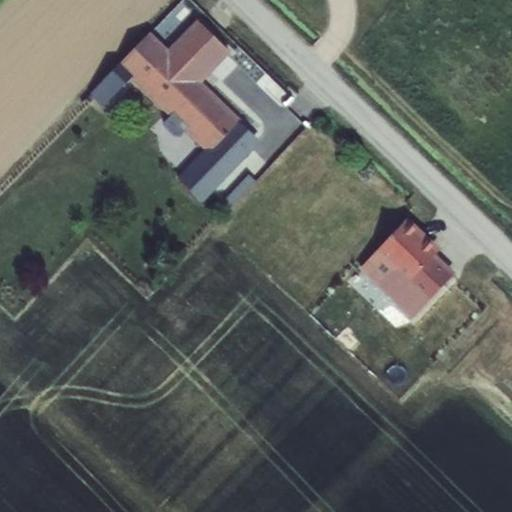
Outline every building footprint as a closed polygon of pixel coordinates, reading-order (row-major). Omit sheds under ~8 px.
[(98,90),(111,103),(135,78),(171,115),(203,147),(231,119),(198,85),(229,54),(201,27),(171,58),(150,38),(98,90)] [(98,90),(91,96),(105,110),(111,103),(98,90)] [(203,147),(171,115),(160,126),(192,159),(203,147)] [(226,211),(254,179),(237,164),(209,196),(226,211)] [(416,293),(447,253),(412,220),(362,278),(378,289),(391,273),(416,293)]
